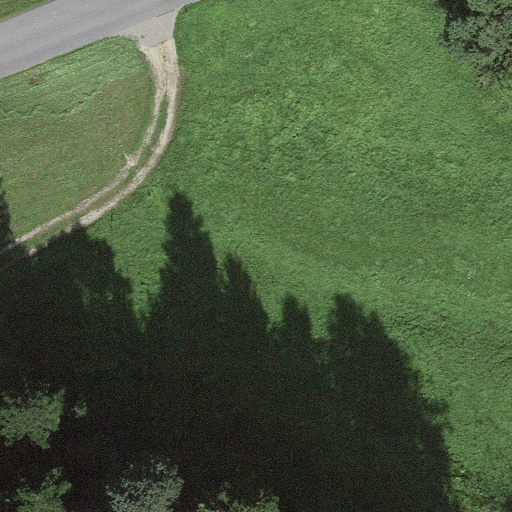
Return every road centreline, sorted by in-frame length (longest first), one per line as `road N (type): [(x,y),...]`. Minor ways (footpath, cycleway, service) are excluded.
road 1 (track): [(0,261),(117,190),(143,163),(166,101),(166,61),(150,0)]
road 2 (tertiary): [(0,47),(123,0)]
